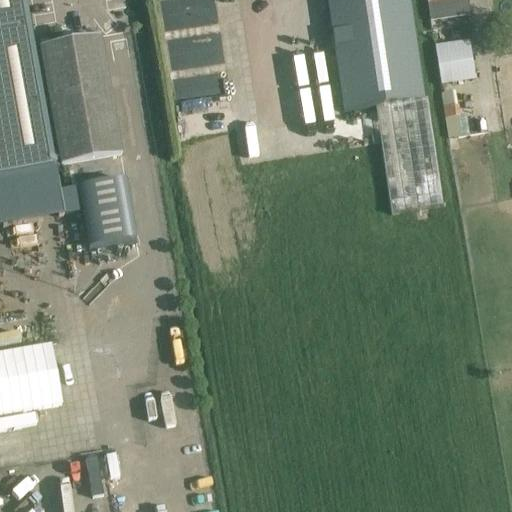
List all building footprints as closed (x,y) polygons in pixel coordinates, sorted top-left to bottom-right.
[(0,0),(0,179),(55,169),(61,168),(43,69),(40,49),(34,50),(25,0),(0,0)] [(423,102),(409,0),(342,0),(327,2),(344,114),(423,102)] [(426,0),(430,22),(445,19),(469,15),(466,0),(426,0)] [(40,49),(43,69),(61,168),(61,169),(121,158),(100,39),(40,49)] [(474,82),(471,64),(467,43),(435,47),(441,88),(474,82)] [(444,109),(448,139),(461,137),(458,118),(460,118),(458,107),(444,109)] [(392,215),(443,208),(429,113),(403,116),(405,129),(380,132),(392,215)] [(125,180),(77,189),(88,250),(136,241),(125,180)] [(50,347),(0,355),(0,416),(61,406),(50,347)]
